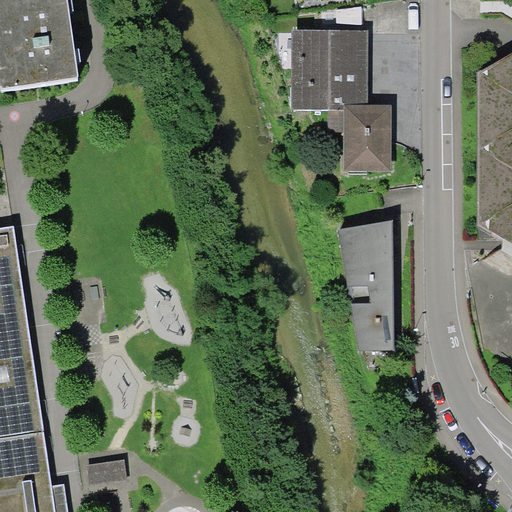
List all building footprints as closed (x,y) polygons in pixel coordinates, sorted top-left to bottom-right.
[(0,0),(0,87),(78,76),(66,0),(0,0)] [(369,31),(292,30),(291,109),(328,110),(344,110),(344,104),(368,105),(369,70),(369,31)] [(511,52),(478,72),(478,226),(511,245),(511,52)] [(392,105),(368,105),(344,104),(344,110),(344,132),(344,171),(391,171),(391,136),(392,105)] [(328,110),(328,132),(344,132),(344,110),(328,110)] [(394,220),(337,229),(358,350),(394,351),(394,282),(394,220)] [(69,511),(65,484),(51,486),(13,226),(0,228),(0,511),(69,511)] [(124,459),(88,465),(91,485),(127,480),(124,459)]
